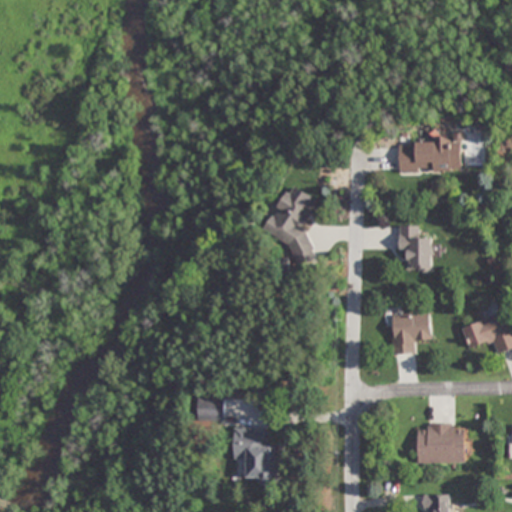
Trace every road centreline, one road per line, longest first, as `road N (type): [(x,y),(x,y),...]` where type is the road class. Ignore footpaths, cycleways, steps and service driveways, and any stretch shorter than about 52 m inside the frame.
road 1 (residential): [(354,511),(360,165)]
road 2 (residential): [(353,393),(511,390)]
